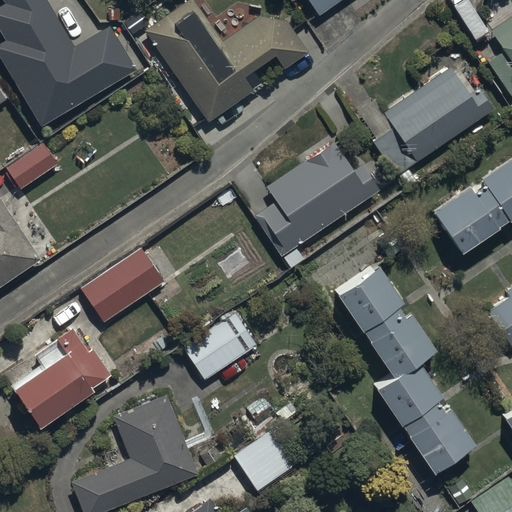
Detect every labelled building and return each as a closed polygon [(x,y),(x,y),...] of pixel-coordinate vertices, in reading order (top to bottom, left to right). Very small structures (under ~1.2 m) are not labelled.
[(46,0),(1,0),(5,4),(0,7),(0,31),(6,41),(0,44),(0,55),(41,126),(137,69),(111,25),(74,46),(46,0)] [(197,0),(181,0),(143,26),(208,117),(263,78),(252,63),(273,48),(285,64),(307,48),(287,19),(272,13),(255,13),(222,36),(197,0)] [(312,0),(319,9),(331,0),(312,0)] [(511,89),(511,12),(490,28),(503,46),(486,58),(509,92),(511,89)] [(416,178),(406,163),(493,105),(478,83),(474,86),(459,65),(455,68),(451,62),(382,108),(392,122),(371,136),(394,171),(397,169),(406,184),(416,178)] [(258,207),(284,247),(379,185),(362,160),(354,166),(334,136),(264,182),(273,197),(258,207)] [(3,163),(18,186),(57,160),(42,137),(3,163)] [(427,206),(455,249),(511,211),(511,150),(474,174),(480,184),(469,191),(464,183),(427,206)] [(0,281),(41,254),(0,192),(0,281)] [(81,284),(103,318),(163,278),(141,244),(81,284)] [(387,371),(371,382),(429,469),(470,441),(446,405),(439,409),(431,397),(437,393),(414,358),(431,347),(406,310),(400,314),(393,303),(398,299),(373,261),(332,289),(387,371)] [(487,307),(511,344),(511,343),(511,282),(504,288),(508,294),(487,307)] [(183,341),(205,375),(256,342),(234,308),(183,341)] [(33,360),(7,377),(33,418),(104,372),(87,344),(82,347),(67,323),(26,350),(33,360)] [(70,477),(84,511),(87,511),(198,469),(166,388),(112,410),(129,454),(70,477)] [(511,431),(511,405),(500,414),(511,431)] [(272,425),(231,450),(254,487),(295,462),(272,425)] [(479,511),(511,511),(511,480),(507,473),(470,497),(479,511)] [(253,511),(247,501),(230,511),(221,511),(209,493),(181,511),(253,511)]
